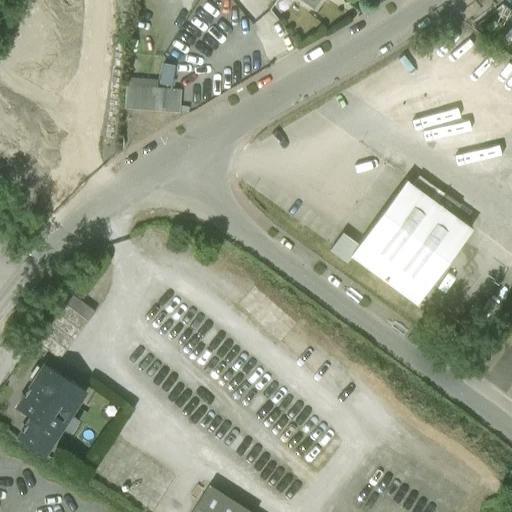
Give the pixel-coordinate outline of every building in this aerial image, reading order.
[(290,0),(313,15),(323,0),(290,0)] [(129,85),(127,111),(182,115),(184,89),(129,85)] [(421,306),(478,229),(453,211),(458,203),(443,192),(437,200),(407,178),(359,242),(345,231),(329,251),(346,264),(353,255),(421,306)] [(36,340),(59,356),(96,306),(72,289),(36,340)] [(18,437),(43,454),(84,390),(44,364),(16,408),(30,417),(18,437)] [(421,511),(425,508),(374,470),(342,511),(421,511)] [(243,511),(205,489),(191,511),(243,511)]
